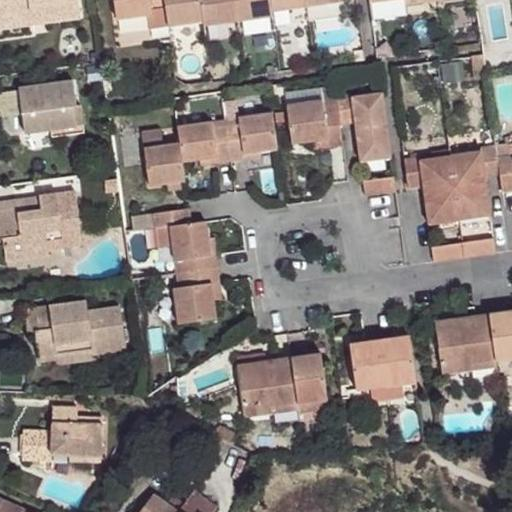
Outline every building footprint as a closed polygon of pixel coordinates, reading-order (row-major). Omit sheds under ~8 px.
[(80,14),(77,0),(0,0),(0,19),(31,16),(32,25),(62,21),(61,16),(80,14)] [(150,29),(168,26),(164,0),(114,0),(117,20),(148,15),(150,29)] [(164,0),(168,26),(203,22),(200,0),(164,0)] [(200,0),(203,22),(204,27),(239,22),(235,0),(200,0)] [(235,0),(239,22),(273,17),(273,12),(270,0),(235,0)] [(270,0),(273,12),(307,7),(306,0),(270,0)] [(306,0),(307,7),(309,21),(344,16),(342,0),(306,0)] [(369,0),(370,3),(371,3),(374,19),(407,15),(406,6),(404,0),(369,0)] [(31,16),(0,19),(0,29),(32,25),(31,16)] [(73,82),(19,89),(20,92),(23,115),(25,134),(51,131),(83,126),(81,106),(77,106),(73,82)] [(321,90),(324,107),(337,105),(336,97),(335,88),(321,90)] [(343,146),(340,125),(337,105),(324,107),(321,90),(285,95),(292,145),(311,142),(327,140),(328,148),(343,146)] [(0,117),(23,115),(20,92),(0,94),(0,117)] [(355,123),(356,130),(387,126),(382,93),(353,97),(352,94),(336,97),(337,105),(340,125),(355,123)] [(285,122),(284,113),(275,113),(276,123),(285,122)] [(273,114),(225,121),(231,162),(246,160),(245,155),(260,152),(278,150),(273,114)] [(217,164),(231,162),(225,121),(178,127),(180,143),(183,163),(200,161),(216,158),(217,164)] [(85,134),(83,126),(51,131),(52,138),(85,134)] [(391,158),(387,126),(356,130),(360,162),(391,158)] [(142,132),(144,148),(163,145),(161,129),(142,132)] [(328,148),(327,140),(311,142),(312,150),(328,148)] [(185,183),(183,163),(180,143),(163,145),(144,148),(150,187),(168,185),(181,183),(185,183)] [(511,155),(510,146),(510,144),(496,146),(500,176),(502,193),(511,191),(511,155)] [(451,157),(455,189),(486,184),(485,178),(500,176),(496,146),(481,148),(481,153),(451,157)] [(424,193),(455,189),(451,157),(421,161),(420,158),(404,160),(408,188),(423,186),(424,193)] [(363,181),(365,196),(396,192),(394,177),(363,181)] [(181,183),(168,185),(169,192),(182,190),(181,183)] [(486,184),(455,189),(459,221),(490,217),(486,184)] [(459,221),(455,189),(424,193),(428,225),(459,221)] [(0,212),(0,240),(3,240),(6,261),(49,255),(48,249),(83,244),(76,192),(40,197),(42,211),(19,214),(19,210),(0,212)] [(0,202),(0,212),(19,210),(19,214),(42,211),(40,197),(0,202)] [(155,229),(191,224),(189,210),(131,217),(134,232),(155,229)] [(206,221),(191,224),(155,229),(158,249),(172,247),(176,274),(217,268),(215,254),(211,255),(208,239),(206,221)] [(462,243),(465,258),(496,254),(494,239),(462,243)] [(434,262),(465,258),(462,243),(432,247),(434,262)] [(220,283),(217,268),(176,274),(178,288),(173,289),(178,325),(217,319),(214,300),(212,284),(220,283)] [(222,299),(220,283),(212,284),(214,300),(222,299)] [(87,302),(25,310),(28,334),(36,333),(39,357),(57,355),(83,351),(82,343),(92,342),(94,354),(126,350),(120,307),(88,312),(87,302)] [(511,312),(489,315),(490,321),(495,362),(511,360),(511,312)] [(465,325),(490,321),(489,315),(464,319),(465,325)] [(495,362),(490,321),(465,325),(464,319),(435,323),(443,375),(471,371),(470,366),(495,362)] [(409,336),(379,341),(386,388),(402,385),(415,384),(409,336)] [(386,388),(379,341),(350,345),(357,392),(370,390),(386,388)] [(83,351),(57,355),(58,364),(96,359),(94,354),(92,342),(82,343),(83,351)] [(322,354),(291,359),(291,364),(297,405),(328,401),(322,354)] [(267,367),(291,364),(291,359),(266,362),(267,367)] [(297,405),(291,364),(267,367),(266,362),(237,366),(244,418),(273,414),(272,409),(297,405)] [(496,368),(495,362),(470,366),(471,371),(496,368)] [(402,385),(386,388),(387,399),(404,397),(402,385)] [(387,399),(386,388),(370,390),(372,402),(387,399)] [(328,401),(297,405),(298,410),(298,414),(329,410),(328,401)] [(297,405),(272,409),(273,414),(298,410),(297,405)] [(70,456),(102,457),(103,425),(102,425),(102,418),(84,418),(84,424),(78,424),(78,418),(78,408),(53,407),(52,431),(23,430),(22,461),(52,462),(52,455),(70,456)] [(132,428),(140,433),(149,421),(141,416),(132,428)] [(220,425),(215,435),(232,444),(237,435),(220,425)] [(425,511),(403,511),(361,485),(343,511),(432,511),(427,509),(425,511)] [(214,511),(218,507),(194,490),(184,504),(181,501),(178,505),(170,500),(166,504),(153,494),(140,511),(214,511)] [(0,511),(27,511),(0,500),(0,511)]
